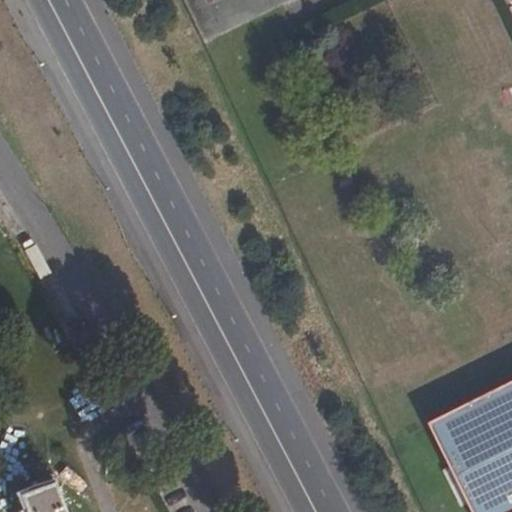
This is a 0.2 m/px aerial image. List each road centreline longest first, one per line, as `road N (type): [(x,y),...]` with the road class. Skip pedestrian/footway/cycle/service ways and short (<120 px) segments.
road 1 (tertiary): [(318,511),(55,0)]
road 2 (residential): [(212,511),(0,159)]
